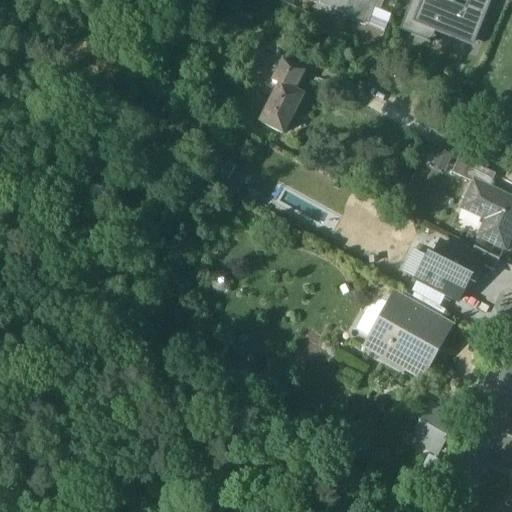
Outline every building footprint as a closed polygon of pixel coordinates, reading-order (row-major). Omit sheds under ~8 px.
[(321,0),(319,6),(340,14),(344,15),(349,0),(321,0)] [(360,0),(360,1),(357,0),(349,0),(344,15),(347,17),(368,25),(374,9),(380,12),(384,0),(360,0)] [(420,0),(419,4),(412,20),(453,36),(455,32),(475,39),(490,0),(420,0)] [(344,15),(340,14),(335,27),(342,30),(347,17),(344,15)] [(303,73),(283,63),(272,83),(279,87),(261,123),(283,134),(302,97),(293,92),(303,73)] [(440,148),(433,162),(446,169),(453,155),(440,148)] [(474,166),(460,159),(452,175),(466,182),(473,168),(474,166)] [(495,178),(473,168),(466,182),(473,185),(474,184),(487,191),(488,190),(489,190),(495,178)] [(511,201),(489,190),(488,190),(487,191),(474,184),(473,185),(462,210),(486,221),(478,239),(504,251),(511,234),(511,201)] [(469,259),(440,244),(432,260),(428,258),(416,281),(458,303),(468,282),(474,284),(483,267),(483,266),(469,259)] [(499,261),(474,248),(469,259),(483,266),(483,267),(493,272),(499,261)] [(444,311),(415,295),(408,307),(437,324),(444,311)] [(408,307),(396,301),(370,347),(386,356),(383,362),(400,372),(403,366),(420,375),(445,328),(437,324),(408,307)] [(431,410),(427,417),(454,436),(459,428),(431,410)] [(411,442),(442,458),(455,436),(423,419),(411,442)]
